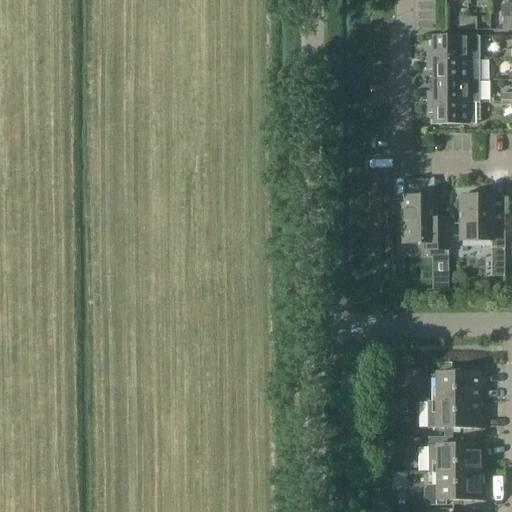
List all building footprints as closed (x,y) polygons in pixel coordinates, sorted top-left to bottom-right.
[(468,30),(468,17),(460,17),(460,30),(468,30)] [(468,17),(468,30),(477,30),(477,17),(468,17)] [(503,18),(503,30),(511,30),(511,18),(503,18)] [(480,36),(470,37),(432,37),(432,49),(428,49),(428,59),(480,59),(480,36)] [(480,81),(480,59),(428,59),(428,70),(433,70),(433,81),(480,81)] [(428,102),(470,102),(480,102),(480,81),(433,81),(433,92),(428,92),(428,102)] [(480,102),(470,102),(428,102),(428,113),(433,113),(433,125),(477,125),(480,119),(480,102)] [(427,250),(449,250),(449,219),(437,219),(437,197),(403,197),(403,243),(427,243),(427,250)] [(505,259),(505,249),(505,213),(493,213),(493,197),(461,197),(461,241),(492,241),(492,259),(505,259)] [(449,290),(449,280),(432,280),(432,291),(449,290)] [(437,401),(481,401),(481,389),(486,389),(486,374),(437,374),(437,401)] [(481,401),(437,401),(438,429),(487,429),(487,414),(482,414),(481,401)] [(432,474),(438,473),(438,474),(482,473),(482,461),(487,461),(486,445),(456,446),(432,446),(432,474)] [(430,506),(447,506),(447,502),(487,501),(487,486),(482,486),(482,473),(438,474),(438,486),(430,486),(426,490),(426,503),(430,506)]
